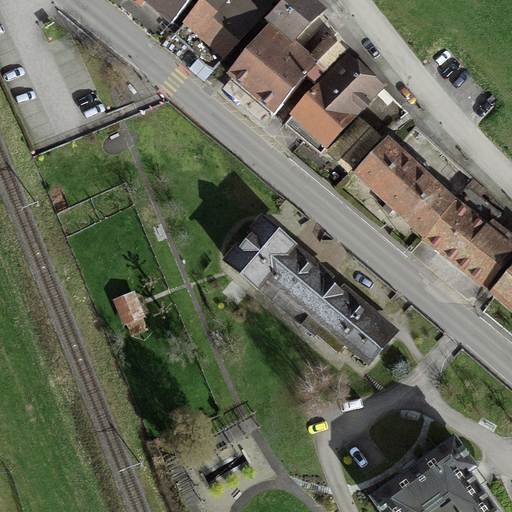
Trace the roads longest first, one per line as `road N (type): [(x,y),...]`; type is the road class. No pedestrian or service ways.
road 1 (primary): [(511,363),(68,0)]
road 2 (residential): [(511,187),(442,116),(349,0)]
